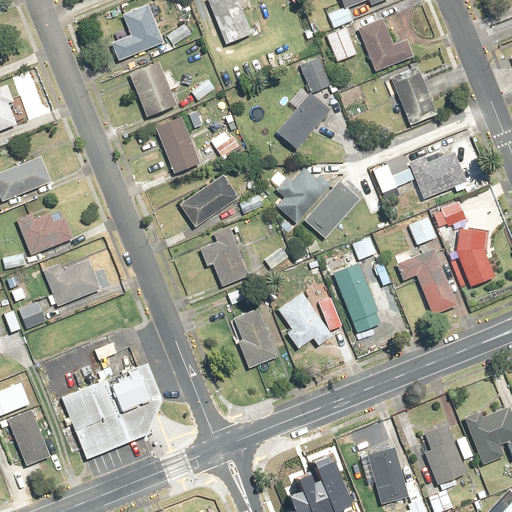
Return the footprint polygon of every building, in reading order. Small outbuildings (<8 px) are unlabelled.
[(236,0),(204,0),(223,45),(250,34),(236,0)] [(383,0),(335,0),(340,11),(366,0),(369,6),(383,0)] [(162,43),(147,5),(121,15),(129,36),(108,44),(115,62),(162,43)] [(381,19),(356,30),(374,73),(412,58),(405,40),(392,45),(381,19)] [(186,24),(168,36),(175,46),(193,34),(186,24)] [(349,28),(329,36),(339,63),(360,56),(349,28)] [(323,58),(303,66),(313,91),(333,83),(323,58)] [(159,62),(127,75),(144,118),(176,105),(159,62)] [(415,67),(388,78),(408,127),(435,116),(415,67)] [(210,79),(193,92),(200,101),(217,89),(210,79)] [(4,86),(0,87),(0,130),(14,125),(6,105),(11,103),(4,86)] [(294,152),(328,111),(306,94),(273,135),(294,152)] [(198,111),(190,115),(196,130),(204,127),(198,111)] [(233,116),(227,120),(235,136),(242,132),(233,116)] [(180,118),(154,129),(172,174),(199,163),(180,118)] [(423,157),(407,164),(421,200),(465,182),(453,152),(425,163),(423,157)] [(0,172),(0,202),(49,183),(39,157),(0,172)] [(296,223),(333,182),(320,171),(316,176),(305,166),(292,180),(288,176),(277,188),(284,195),(275,205),(296,223)] [(192,229),(236,198),(220,175),(176,206),(192,229)] [(322,240),(357,199),(336,181),(301,222),(322,240)] [(240,204),(245,215),(263,207),(264,210),(273,206),(266,192),(240,204)] [(442,210),(443,212),(435,216),(440,229),(448,225),(449,229),(469,221),(462,202),(442,210)] [(30,214),(14,220),(29,256),(72,239),(63,218),(52,222),(48,214),(33,220),(30,214)] [(430,219),(411,226),(420,246),(431,241),(438,238),(430,219)] [(246,277),(227,227),(211,233),(215,242),(197,249),(204,267),(211,264),(220,287),(246,277)] [(492,277),(481,251),(484,233),(457,229),(453,252),(468,287),(492,277)] [(372,237),(359,241),(364,260),(377,256),(372,237)] [(284,247),(265,261),(273,272),(292,258),(284,247)] [(455,306),(432,249),(392,265),(399,282),(414,276),(431,316),(455,306)] [(24,254),(4,259),(6,269),(27,264),(24,254)] [(57,265),(42,271),(56,307),(98,290),(86,260),(59,271),(57,265)] [(377,312),(358,264),(331,275),(350,323),(352,322),(356,332),(378,323),(374,313),(377,312)] [(251,285),(228,294),(232,304),(255,296),(251,285)] [(24,288),(13,292),(17,302),(28,298),(24,288)] [(331,338),(299,293),(275,310),(289,330),(285,333),(296,349),(311,339),(317,348),(331,338)] [(333,297),(320,302),(330,327),(342,323),(333,297)] [(41,301),(21,309),(28,326),(47,318),(41,301)] [(275,357),(256,309),(227,321),(246,369),(275,357)] [(137,348),(55,382),(80,441),(140,417),(151,379),(137,348)] [(18,383),(0,390),(0,416),(27,406),(18,383)] [(477,410),(460,417),(480,465),(502,456),(498,445),(511,438),(511,420),(506,406),(480,417),(477,410)] [(30,411),(6,420),(24,466),(48,457),(30,411)] [(428,450),(422,452),(435,484),(464,472),(444,423),(420,432),(428,450)] [(462,437),(453,440),(460,459),(469,456),(462,437)] [(511,439),(500,444),(507,461),(511,458),(511,439)] [(393,446),(365,454),(379,504),(407,497),(393,446)] [(337,511),(341,486),(333,464),(308,474),(313,488),(310,511),(337,511)] [(442,490),(424,497),(429,511),(437,511),(449,508),(442,490)] [(426,511),(419,496),(404,503),(407,511),(426,511)] [(511,511),(511,500),(501,511),(511,511)]
